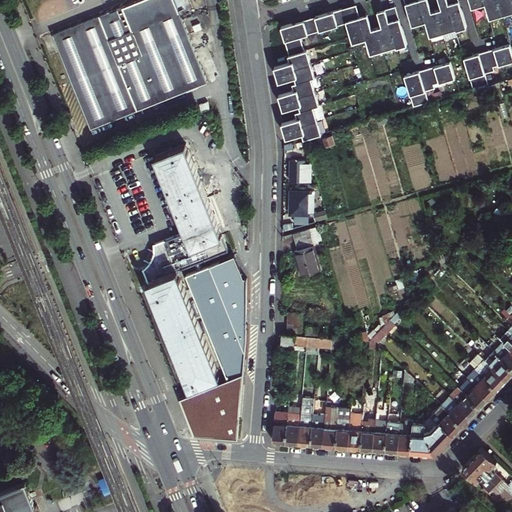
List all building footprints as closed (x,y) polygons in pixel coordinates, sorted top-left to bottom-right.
[(90,130),(206,85),(175,5),(173,0),(145,0),(53,36),(90,130)] [(408,0),(416,26),(429,22),(434,36),(460,29),(460,30),(471,27),(462,0),(442,0),(445,9),(435,12),(431,0),(408,0)] [(511,0),(473,0),(476,8),(489,4),(494,19),(511,13),(511,0)] [(355,5),(346,8),(350,22),(356,42),(369,38),(374,54),(400,46),(400,47),(411,44),(399,5),(394,7),(388,8),(393,23),(388,25),(383,26),(378,11),(368,14),(363,16),(360,4),(355,5)] [(295,22),(285,26),(289,40),(304,35),(350,22),(346,8),(325,14),(295,22)] [(289,40),(293,54),(308,49),(304,35),(289,40)] [(467,57),(476,88),(491,83),(488,73),(498,70),(496,66),(511,61),(511,44),(488,51),(473,55),(467,57)] [(306,135),(307,138),(325,133),(317,105),(322,104),(315,77),(318,76),(310,49),(308,49),(293,54),(292,54),(292,57),(293,60),(298,75),(299,78),(299,81),(296,82),(296,85),(297,88),(302,103),(303,106),(303,109),(299,110),(299,113),(300,117),(305,132),(306,135)] [(293,60),(278,64),(282,80),(298,75),(293,60)] [(408,75),(417,105),(431,101),(428,90),(438,87),(437,84),(458,77),(453,61),(427,69),(412,73),(408,75)] [(297,88),(282,93),(286,108),(302,103),(297,88)] [(207,105),(198,107),(201,115),(209,112),(207,105)] [(300,117),(285,121),(289,136),(305,132),(300,117)] [(336,145),(334,137),(322,141),(324,148),(336,145)] [(186,145),(155,157),(185,230),(192,247),(221,234),(197,173),(186,145)] [(292,183),(311,184),(312,171),(306,170),(307,161),(294,161),(293,172),(292,183)] [(315,213),(316,192),(291,191),(290,206),(289,216),(295,216),(297,227),(312,222),(310,217),(310,212),(315,213)] [(317,221),(328,218),(326,210),(315,214),(317,221)] [(319,269),(308,229),(295,233),(299,250),(296,251),(298,260),(302,274),(319,269)] [(150,282),(191,387),(219,376),(177,271),(195,264),(200,262),(228,250),(221,234),(192,247),(185,230),(153,242),(154,251),(152,258),(150,263),(147,269),(152,281),(150,282)] [(443,249),(437,251),(442,265),(446,261),(443,249)] [(188,273),(227,373),(233,371),(234,317),(234,277),(235,255),(202,268),(200,262),(195,264),(197,270),(188,273)] [(390,319),(395,324),(403,315),(398,310),(390,319)] [(303,312),(288,312),(288,323),(287,333),(294,334),(302,334),(303,312)] [(381,328),(386,333),(395,324),(390,319),(385,324),(381,328)] [(381,328),(372,337),(375,340),(378,343),(387,334),(386,333),(381,328)] [(498,337),(502,340),(511,349),(511,333),(506,328),(498,337)] [(287,333),(282,333),(281,343),(294,344),(294,334),(287,333)] [(302,334),(294,334),(294,344),(294,346),(306,346),(307,335),(302,334)] [(319,336),(307,335),(306,346),(305,353),(318,353),(318,347),(319,336)] [(332,337),(319,336),(318,347),(331,348),(331,346),(332,337)] [(332,337),(331,346),(344,347),(344,344),(344,338),(332,337)] [(496,352),(511,367),(511,349),(502,340),(493,350),(496,352)] [(477,351),(478,352),(485,359),(487,356),(480,349),(477,351)] [(475,367),(497,388),(502,383),(506,379),(489,362),(485,359),(478,352),(469,361),(475,367)] [(492,359),(489,362),(506,379),(511,373),(511,372),(511,367),(496,352),(491,357),(492,359)] [(466,376),(467,377),(488,397),(492,393),(497,388),(475,367),(466,376)] [(415,378),(405,368),(403,381),(415,382),(415,378)] [(240,375),(180,397),(195,434),(238,438),(244,375),(240,375)] [(488,397),(467,377),(459,386),(479,406),(483,402),(488,397)] [(475,411),(479,406),(459,386),(459,385),(450,394),(471,415),(475,411)] [(471,415),(450,394),(441,403),(443,405),(462,424),(467,419),(471,415)] [(305,442),(311,443),(313,414),(314,399),(314,397),(302,396),(301,407),(298,442),(305,442)] [(313,414),(326,415),(327,400),(314,399),(313,414)] [(327,400),(326,415),(323,444),(330,444),(336,445),(339,405),(331,405),(332,400),(327,400)] [(376,409),(375,418),(373,448),(379,448),(385,449),(387,420),(389,401),(387,401),(384,405),(384,410),(376,409)] [(364,408),(364,413),(361,447),(367,447),(373,448),(375,418),(369,417),(370,402),(364,402),(364,408)] [(339,405),(336,445),(342,445),(348,446),(351,412),(351,406),(339,405)] [(462,424),(443,405),(431,418),(439,426),(435,430),(426,433),(435,452),(445,442),(462,424)] [(289,406),(288,412),(286,441),(292,441),(298,442),(301,407),(289,406)] [(286,441),(288,412),(276,410),(273,440),(280,440),(286,441)] [(364,413),(351,412),(348,446),(355,446),(361,447),(364,413)] [(313,414),(311,443),(318,443),(323,444),(326,415),(313,414)] [(406,425),(400,424),(397,450),(403,450),(410,451),(412,422),(413,419),(406,419),(406,425)] [(400,421),(387,420),(385,449),(391,449),(397,450),(400,424),(400,421)] [(425,423),(412,422),(410,451),(416,451),(425,452),(434,453),(435,452),(426,433),(424,432),(425,423)] [(477,452),(463,467),(498,500),(511,496),(511,481),(509,484),(491,467),(497,461),(482,447),(477,452)] [(0,511),(26,511),(35,509),(28,492),(24,482),(0,491),(0,511)]
